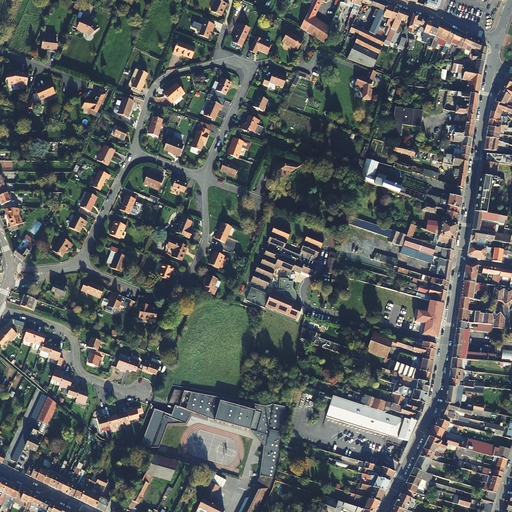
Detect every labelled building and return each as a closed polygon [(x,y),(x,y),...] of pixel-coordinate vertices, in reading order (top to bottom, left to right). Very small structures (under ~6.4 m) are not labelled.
[(220,16),(225,4),(215,0),(214,0),(210,12),(220,16)] [(312,0),(311,3),(300,28),(324,44),(330,29),(330,28),(315,18),(322,0),(335,0),(333,4),(339,7),(341,0),(312,0)] [(341,0),(339,7),(330,28),(330,29),(343,34),(349,16),(342,13),(345,4),(350,6),(351,3),(352,0),(341,0)] [(374,0),(362,0),(362,2),(361,2),(360,4),(361,4),(360,7),(358,12),(356,15),(345,41),(350,43),(353,37),(357,39),(348,59),(349,60),(349,59),(362,29),(356,26),(362,12),(363,12),(367,3),(371,5),(371,6),(372,6),(374,0)] [(375,35),(377,30),(386,11),(385,11),(387,5),(374,0),(372,6),(378,9),(368,32),(362,29),(349,59),(349,60),(372,69),(384,40),(383,39),(378,36),(375,35)] [(439,8),(441,0),(440,0),(425,0),(423,6),(436,10),(439,8)] [(388,12),(380,31),(383,32),(386,24),(388,20),(389,20),(394,8),(387,5),(385,11),(386,11),(388,12)] [(388,20),(386,24),(389,25),(383,39),(384,40),(386,41),(397,16),(400,10),(394,8),(389,20),(388,20)] [(397,16),(386,41),(389,42),(390,39),(391,40),(401,18),(407,20),(409,13),(400,10),(397,16)] [(409,32),(413,32),(416,25),(414,25),(417,16),(412,15),(408,27),(410,28),(409,32)] [(414,25),(416,25),(418,26),(419,24),(426,26),(428,20),(417,16),(414,25)] [(77,17),(73,26),(77,28),(81,30),(81,29),(87,32),(90,35),(91,35),(99,28),(94,22),(91,21),(91,22),(87,21),(87,20),(81,17),(81,19),(77,17)] [(426,26),(425,29),(424,33),(426,34),(424,38),(427,39),(429,34),(433,22),(428,20),(426,26)] [(202,25),(198,35),(208,39),(210,33),(209,33),(210,31),(211,31),(214,24),(204,21),(203,23),(204,23),(203,25),(202,25)] [(429,34),(435,36),(439,25),(433,22),(429,34)] [(240,47),(249,29),(239,24),(236,31),(238,32),(233,43),(240,47)] [(438,42),(440,38),(444,27),(439,25),(435,36),(431,47),(435,49),(438,42)] [(442,50),(444,46),(450,31),(450,30),(444,27),(440,38),(438,42),(442,44),(440,48),(442,50)] [(450,45),(451,44),(455,33),(450,30),(450,31),(444,46),(447,47),(448,44),(450,45)] [(297,50),(303,40),(287,32),(282,42),(297,50)] [(455,33),(451,44),(457,46),(462,35),(456,33),(455,33)] [(462,35),(457,46),(455,51),(455,55),(458,56),(466,37),(462,35)] [(474,41),(466,37),(458,56),(461,56),(466,45),(471,47),(474,41)] [(56,40),(42,38),(41,50),(46,51),(47,49),(50,50),(49,52),(56,53),(57,45),(56,45),(56,40)] [(270,44),(255,38),(249,51),(254,53),(256,49),(259,50),(266,53),(268,48),(270,44)] [(480,44),(474,41),(471,47),(479,50),(480,44)] [(196,49),(178,42),(174,54),(182,57),(183,55),(192,59),(196,49)] [(480,44),(479,50),(478,53),(470,53),(470,54),(478,54),(485,56),(486,49),(486,46),(480,44)] [(454,57),(453,64),(464,66),(466,60),(466,59),(454,57)] [(470,60),(469,67),(464,66),(462,74),(463,74),(464,73),(480,77),(483,62),(476,60),(470,60)] [(477,95),(480,77),(464,73),(463,74),(462,74),(464,66),(453,64),(451,72),(457,73),(456,79),(467,82),(466,87),(470,88),(469,94),(477,95)] [(366,77),(373,79),(376,72),(369,69),(366,77)] [(136,79),(132,88),(141,92),(145,83),(144,83),(148,75),(139,71),(136,70),(132,78),(135,79),(136,79)] [(29,74),(20,72),(20,74),(16,74),(16,72),(9,73),(10,75),(7,76),(6,82),(8,82),(9,85),(16,84),(27,86),(29,74)] [(283,87),(286,77),(273,72),(270,79),(265,77),(262,84),(267,86),(269,82),(283,87)] [(366,78),(360,75),(355,87),(363,90),(364,98),(365,98),(366,100),(373,99),(371,89),(369,89),(373,79),(366,77),(366,78)] [(217,83),(214,91),(225,95),(229,82),(219,78),(217,83)] [(511,97),(511,90),(509,89),(511,84),(505,81),(499,92),(510,97),(511,97)] [(51,83),(46,85),(46,87),(36,90),(33,91),(28,106),(33,108),(35,100),(55,94),(51,83)] [(165,94),(172,103),(185,92),(177,83),(170,88),(171,89),(165,94)] [(468,106),(476,107),(477,95),(469,94),(449,91),(448,91),(447,95),(464,98),(463,107),(467,107),(468,106)] [(105,95),(99,92),(94,102),(87,100),(87,104),(85,104),(82,109),(90,110),(96,113),(105,95)] [(495,102),(505,106),(510,97),(499,92),(494,102),(495,102)] [(122,103),(117,115),(127,119),(134,102),(133,101),(134,98),(127,95),(125,99),(124,98),(122,103)] [(263,112),(268,100),(258,96),(253,107),(263,112)] [(172,104),(174,106),(182,99),(181,97),(172,104)] [(223,106),(210,100),(204,115),(214,119),(217,112),(218,113),(219,109),(221,109),(223,106)] [(114,114),(117,115),(122,103),(118,101),(114,114)] [(500,116),(500,115),(502,110),(511,113),(511,107),(505,106),(495,102),(494,102),(490,112),(500,116)] [(451,111),(450,111),(449,114),(455,115),(456,113),(466,115),(465,125),(472,126),(473,126),(476,107),(468,106),(467,107),(463,107),(456,106),(455,111),(451,111)] [(421,126),(423,112),(395,108),(391,133),(401,134),(402,123),(421,126)] [(490,112),(489,112),(488,120),(489,120),(506,122),(507,118),(500,117),(500,116),(490,112)] [(258,125),(260,120),(248,115),(245,124),(242,123),(240,129),(248,132),(250,130),(260,135),(263,127),(258,125)] [(157,137),(162,120),(153,117),(148,134),(157,137)] [(488,120),(487,127),(488,127),(497,129),(501,125),(504,126),(506,126),(507,122),(506,122),(489,120),(488,120)] [(465,125),(455,124),(455,130),(454,130),(453,137),(470,139),(471,139),(471,137),(473,126),(472,126),(465,125)] [(487,132),(499,134),(499,133),(503,133),(504,130),(511,131),(511,127),(508,128),(508,126),(506,126),(504,126),(501,125),(497,129),(488,127),(487,127),(487,132)] [(118,126),(114,135),(124,140),(128,131),(118,126)] [(209,131),(199,127),(191,148),(200,151),(203,142),(205,143),(209,131)] [(503,143),(508,144),(509,140),(502,139),(503,138),(499,137),(499,134),(487,132),(486,138),(487,138),(498,140),(497,141),(503,143)] [(470,139),(453,137),(452,142),(462,143),(461,146),(470,148),(471,139),(470,139)] [(227,154),(237,158),(243,141),(233,138),(227,154)] [(164,150),(178,155),(183,145),(168,139),(164,150)] [(486,142),(485,142),(484,150),(496,151),(497,144),(486,142)] [(414,156),(416,150),(399,146),(392,144),(391,151),(414,156)] [(453,154),(468,156),(470,148),(461,146),(454,145),(453,154)] [(104,147),(96,162),(107,167),(109,162),(114,152),(104,147)] [(439,156),(443,156),(443,157),(444,157),(446,158),(447,154),(447,153),(447,150),(440,148),(438,155),(439,156)] [(468,156),(453,154),(453,156),(449,156),(449,155),(447,154),(446,158),(467,162),(468,156)] [(498,164),(511,165),(511,166),(511,172),(511,173),(511,172),(511,158),(511,156),(485,154),(483,156),(482,159),(482,162),(498,164)] [(465,174),(467,162),(446,158),(444,157),(443,157),(443,156),(441,163),(457,166),(456,169),(455,169),(453,179),(455,180),(454,185),(463,188),(465,176),(465,174)] [(354,157),(352,162),(362,166),(364,161),(354,157)] [(220,171),(227,173),(229,174),(228,175),(235,178),(238,167),(230,164),(231,160),(224,158),(220,171)] [(275,183),(282,179),(279,177),(280,173),(280,172),(284,169),(289,170),(291,172),(303,163),(295,162),(295,163),(280,161),(279,163),(273,167),(272,172),(274,172),(272,179),(269,180),(267,180),(266,189),(274,190),(275,183)] [(409,171),(410,172),(412,166),(395,161),(393,167),(401,169),(403,169),(409,171)] [(362,166),(352,162),(348,175),(358,179),(362,166)] [(482,162),(481,169),(497,171),(498,164),(482,162)] [(398,193),(401,186),(371,176),(374,166),(365,163),(360,180),(398,193)] [(421,175),(437,180),(439,174),(423,168),(421,175)] [(480,176),(496,178),(497,171),(481,169),(480,175),(480,176)] [(110,175),(100,170),(92,186),(100,190),(105,178),(108,179),(110,175)] [(157,191),(162,178),(158,177),(157,178),(153,176),(151,181),(144,179),(142,185),(157,191)] [(476,196),(474,212),(486,214),(491,182),(494,183),(493,186),(498,186),(502,186),(503,179),(496,179),(496,178),(480,176),(476,196)] [(183,193),(186,184),(173,180),(171,188),(183,193)] [(459,209),(460,209),(461,199),(449,195),(448,199),(442,198),(442,201),(426,196),(428,190),(403,180),(401,186),(398,193),(410,198),(422,202),(423,202),(436,207),(439,209),(441,204),(447,206),(459,209)] [(0,186),(0,195),(9,192),(7,187),(5,188),(4,185),(0,186)] [(9,192),(0,195),(0,202),(1,205),(10,201),(9,197),(10,196),(9,192)] [(90,211),(97,196),(88,192),(81,207),(90,211)] [(128,216),(135,202),(125,198),(119,212),(128,216)] [(436,207),(423,202),(422,210),(434,213),(436,207)] [(439,209),(446,211),(458,215),(459,215),(460,209),(459,209),(447,206),(441,204),(439,209)] [(9,217),(12,226),(19,224),(21,223),(18,215),(18,209),(5,209),(5,215),(10,215),(10,216),(9,217)] [(458,215),(446,211),(444,222),(441,222),(441,223),(427,221),(425,230),(439,236),(455,240),(455,234),(459,215),(458,215)] [(481,220),(496,223),(505,224),(506,217),(491,215),(486,214),(474,212),(474,215),(471,230),(495,234),(495,233),(496,224),(481,222),(481,220)] [(88,222),(75,215),(69,227),(79,232),(83,224),(86,225),(88,222)] [(401,234),(349,216),(347,224),(389,238),(388,242),(402,247),(406,235),(401,234)] [(191,221),(181,217),(176,233),(190,238),(192,231),(188,229),(191,221)] [(119,241),(125,227),(115,223),(109,236),(119,241)] [(224,243),(231,227),(222,223),(215,239),(224,243)] [(292,269),(300,273),(300,271),(311,275),(317,261),(314,259),(315,256),(316,257),(324,239),(308,233),(300,250),(301,251),(299,255),(283,248),(290,231),(274,224),(267,242),(269,242),(260,264),(258,263),(251,281),(266,287),(274,270),(273,269),(274,265),(286,270),(286,277),(279,277),(278,289),(284,289),(284,295),(271,290),(270,294),(251,286),(246,299),(264,307),(265,305),(297,318),(302,305),(293,302),(294,300),(295,300),(296,295),(295,292),(293,287),(293,281),(290,281),(291,272),(292,269)] [(406,235),(412,237),(416,226),(410,224),(408,231),(406,235)] [(495,234),(471,230),(469,242),(470,243),(476,244),(476,245),(486,247),(494,248),(502,250),(506,251),(511,251),(511,248),(498,246),(484,244),(485,240),(493,241),(495,234)] [(511,236),(511,231),(505,230),(504,235),(495,233),(495,234),(493,241),(509,245),(511,236)] [(31,248),(32,247),(35,243),(36,241),(26,235),(24,238),(30,242),(26,249),(24,248),(21,252),(17,249),(13,253),(22,261),(23,260),(28,252),(31,248)] [(433,244),(412,237),(406,235),(402,247),(432,256),(436,246),(434,246),(432,245),(433,244)] [(455,240),(439,236),(437,242),(447,244),(447,247),(437,244),(436,246),(453,251),(455,240)] [(72,244),(61,237),(52,251),(61,257),(65,250),(66,251),(68,247),(70,248),(72,244)] [(181,260),(187,246),(170,240),(167,247),(174,249),(171,256),(181,260)] [(485,253),(486,247),(476,245),(476,244),(470,243),(469,242),(468,249),(469,249),(485,253)] [(436,246),(432,256),(434,256),(438,258),(451,262),(453,251),(436,246)] [(432,256),(402,247),(399,253),(416,259),(417,257),(430,262),(430,263),(431,263),(434,256),(432,256)] [(109,251),(110,252),(115,253),(110,265),(109,269),(119,273),(126,258),(122,257),(123,253),(111,248),(109,251)] [(492,261),(501,263),(502,254),(507,255),(511,255),(511,251),(506,251),(502,250),(494,248),(494,249),(493,253),(492,260),(492,261)] [(469,249),(468,249),(467,255),(469,257),(492,261),(492,260),(493,253),(492,253),(489,252),(486,253),(485,253),(469,249)] [(115,253),(110,252),(105,264),(110,265),(115,253)] [(219,269),(224,256),(214,252),(209,265),(219,269)] [(375,253),(373,260),(376,261),(394,266),(396,267),(398,260),(390,257),(390,258),(375,253)] [(332,274),(336,259),(328,257),(324,272),(331,274),(332,274)] [(437,266),(450,270),(451,262),(438,258),(437,266)] [(174,269),(163,264),(157,279),(167,282),(171,272),(172,273),(174,269)] [(471,275),(476,275),(477,271),(478,265),(468,264),(466,265),(464,273),(471,273),(471,275)] [(448,282),(441,280),(396,267),(394,266),(392,272),(422,281),(429,283),(446,287),(447,287),(448,282)] [(437,266),(436,274),(442,276),(441,280),(448,282),(450,270),(437,266)] [(492,278),(491,285),(494,285),(498,286),(500,269),(483,266),(482,271),(481,276),(492,278)] [(498,286),(501,286),(502,278),(511,279),(511,271),(500,269),(498,286)] [(486,284),(487,282),(475,280),(476,275),(471,275),(471,273),(464,273),(463,281),(475,283),(486,284)] [(213,290),(218,279),(208,274),(203,285),(204,286),(202,290),(213,294),(215,291),(213,290)] [(339,284),(341,276),(334,274),(333,274),(332,274),(331,274),(329,281),(332,282),(339,284)] [(348,278),(341,276),(339,284),(332,282),(332,285),(345,288),(348,278)] [(84,281),(80,290),(98,297),(103,287),(89,281),(88,282),(84,281)] [(429,283),(422,281),(421,284),(427,286),(427,287),(445,292),(446,292),(447,287),(446,287),(429,283)] [(487,284),(486,284),(475,283),(463,281),(460,298),(467,299),(469,299),(479,301),(485,291),(487,291),(487,284)] [(53,284),(51,290),(63,295),(67,287),(61,285),(61,287),(53,284)] [(511,287),(509,287),(501,286),(498,286),(494,285),(492,300),(502,301),(506,305),(511,301),(511,287)] [(427,287),(419,286),(417,291),(434,295),(432,301),(443,304),(444,304),(446,292),(445,292),(427,287)] [(118,294),(111,292),(108,300),(103,298),(101,304),(105,306),(104,310),(110,312),(112,306),(114,307),(116,304),(120,305),(121,303),(128,306),(131,299),(122,295),(119,301),(115,299),(118,294)] [(20,305),(34,310),(37,300),(36,300),(24,295),(20,305)] [(426,312),(417,310),(414,322),(424,324),(422,335),(437,338),(444,304),(443,304),(432,301),(428,300),(426,312)] [(138,319),(144,320),(144,318),(155,320),(157,309),(149,308),(150,305),(141,303),(138,319)] [(479,312),(475,312),(474,318),(473,323),(474,323),(492,326),(491,329),(503,331),(504,320),(500,314),(497,316),(494,313),(492,315),(480,314),(479,312)] [(466,330),(467,322),(458,321),(457,321),(456,329),(466,330)] [(473,327),(473,330),(488,332),(491,331),(491,329),(492,326),(474,323),(473,327)] [(0,331),(8,339),(14,331),(6,325),(3,328),(2,327),(0,329),(0,331)] [(299,340),(346,355),(348,348),(314,336),(316,333),(301,327),(299,340)] [(33,342),(37,331),(32,329),(32,330),(27,329),(23,338),(33,342)] [(456,329),(451,358),(452,358),(467,360),(471,360),(493,362),(493,361),(494,357),(495,357),(495,355),(466,353),(469,331),(466,330),(456,329)] [(17,334),(14,331),(8,339),(11,341),(17,334)] [(37,331),(33,342),(34,342),(32,347),(39,350),(40,350),(42,345),(44,340),(45,335),(41,334),(41,333),(37,331)] [(391,344),(393,338),(373,331),(370,340),(366,351),(386,358),(391,344)] [(85,346),(91,348),(96,350),(99,341),(90,337),(88,342),(87,341),(85,346)] [(404,342),(393,338),(391,344),(404,349),(412,352),(423,355),(423,358),(432,361),(434,351),(417,346),(404,342)] [(418,342),(405,338),(404,342),(417,346),(434,351),(435,345),(423,342),(418,342)] [(53,345),(54,342),(49,341),(49,342),(44,340),(42,345),(40,350),(50,353),(53,345)] [(58,347),(53,345),(50,353),(49,356),(58,360),(62,350),(57,348),(58,347)] [(87,363),(96,366),(100,357),(99,356),(100,352),(96,350),(91,348),(87,357),(89,358),(87,363)] [(350,351),(349,356),(358,360),(360,355),(350,351)] [(423,358),(419,357),(418,362),(421,363),(419,370),(430,373),(432,361),(423,358)] [(123,372),(124,369),(127,361),(118,358),(115,367),(119,369),(119,370),(123,372)] [(127,361),(124,369),(129,371),(130,370),(134,371),(138,362),(128,358),(127,361)] [(450,369),(464,371),(465,367),(466,365),(467,360),(452,358),(451,358),(450,369)] [(144,360),(140,370),(150,374),(150,373),(154,374),(157,365),(149,361),(144,360)] [(419,370),(416,369),(407,366),(390,360),(387,369),(416,379),(428,382),(428,383),(430,373),(419,370)] [(387,369),(382,368),(381,372),(411,382),(410,388),(426,393),(428,383),(428,382),(416,379),(387,369)] [(63,375),(64,372),(60,370),(59,371),(55,369),(51,379),(60,383),(63,375)] [(474,386),(483,387),(483,384),(468,381),(468,378),(467,378),(468,374),(475,374),(476,372),(470,371),(464,371),(450,369),(448,379),(449,379),(459,380),(463,381),(462,386),(462,387),(473,388),(474,386)] [(71,384),(72,379),(68,378),(68,377),(63,375),(60,383),(59,386),(69,390),(71,384)] [(458,386),(459,380),(449,379),(448,379),(447,387),(448,387),(462,389),(462,387),(462,386),(458,386)] [(391,393),(400,396),(403,386),(394,383),(391,393)] [(79,389),(80,386),(76,385),(75,386),(71,384),(69,390),(67,394),(76,397),(79,389)] [(408,387),(405,397),(408,398),(424,403),(426,393),(410,388),(408,387)] [(445,403),(459,406),(462,392),(473,392),(473,388),(462,387),(462,389),(448,387),(447,387),(445,403)] [(84,391),(79,389),(76,397),(76,400),(85,403),(88,393),(84,392),(84,391)] [(174,389),(168,403),(214,420),(249,430),(256,432),(261,412),(219,401),(220,398),(174,389)] [(332,395),(319,391),(317,395),(330,399),(325,416),(362,428),(378,432),(387,435),(407,442),(417,422),(410,419),(410,420),(398,416),(388,413),(359,404),(332,395)] [(359,404),(388,413),(389,410),(399,413),(398,416),(410,420),(410,419),(417,422),(421,413),(391,403),(373,397),(364,395),(363,398),(362,397),(359,404)] [(35,451),(40,442),(35,440),(39,432),(43,434),(57,405),(47,396),(24,446),(35,451)] [(408,398),(405,397),(400,396),(399,399),(393,397),(391,403),(421,413),(424,403),(408,398)] [(261,412),(256,432),(249,430),(263,446),(266,446),(268,429),(265,406),(220,398),(219,401),(261,412)] [(442,411),(447,412),(449,410),(458,412),(471,415),(472,409),(459,406),(445,403),(441,410),(442,411)] [(488,412),(488,409),(484,408),(484,405),(474,403),(473,409),(488,412)] [(140,407),(131,410),(131,409),(126,410),(127,413),(129,421),(138,418),(137,414),(142,412),(140,407)] [(459,415),(447,412),(442,411),(441,410),(437,419),(438,420),(449,424),(452,424),(453,420),(468,423),(469,419),(458,416),(459,415)] [(129,421),(127,413),(122,414),(122,416),(117,417),(119,426),(130,424),(129,421)] [(107,418),(106,415),(102,416),(102,417),(97,419),(100,429),(109,426),(107,418)] [(112,417),(107,418),(109,426),(110,429),(119,426),(117,417),(112,418),(112,417)] [(508,429),(482,422),(479,431),(511,439),(511,418),(511,419),(508,429)] [(447,432),(448,432),(450,429),(452,429),(452,427),(462,430),(463,427),(452,424),(449,424),(438,420),(437,419),(434,426),(447,432)] [(446,444),(448,438),(445,437),(447,432),(434,426),(428,436),(429,437),(446,444)] [(260,475),(255,484),(267,488),(269,489),(272,480),(281,431),(268,429),(266,446),(263,446),(260,475)] [(407,442),(387,435),(385,441),(405,447),(407,442)] [(459,441),(448,438),(446,444),(429,437),(428,436),(426,442),(426,443),(445,450),(446,448),(456,451),(458,447),(459,442),(459,441)] [(466,443),(464,449),(476,452),(485,454),(491,456),(494,447),(498,448),(498,446),(467,438),(467,440),(466,443)] [(444,454),(445,450),(426,443),(426,442),(422,449),(423,450),(434,454),(435,451),(444,454)] [(498,448),(494,447),(491,456),(492,456),(493,456),(495,457),(506,460),(510,449),(509,449),(498,446),(498,448)] [(474,458),(476,452),(464,449),(458,447),(456,451),(454,457),(460,458),(462,455),(474,458)] [(423,450),(422,449),(419,456),(419,457),(443,463),(451,465),(453,461),(453,460),(445,458),(444,460),(439,459),(440,457),(434,454),(423,450)] [(351,470),(352,465),(307,451),(305,457),(351,470)] [(169,481),(178,462),(154,455),(151,461),(144,474),(152,476),(169,481)] [(441,469),(443,463),(419,457),(419,456),(413,468),(414,468),(425,473),(430,465),(434,466),(434,467),(441,469)] [(506,462),(506,460),(495,457),(493,456),(491,462),(496,464),(495,466),(503,469),(504,469),(506,462)] [(42,465),(49,468),(52,463),(45,459),(42,465)] [(69,471),(66,479),(60,491),(64,493),(72,475),(78,462),(76,461),(71,472),(69,471)] [(359,466),(359,467),(378,472),(391,477),(393,472),(383,467),(360,461),(359,466)] [(25,473),(25,474),(35,479),(42,465),(36,462),(35,466),(30,463),(25,473)] [(185,463),(180,462),(164,495),(168,497),(185,463)] [(478,466),(464,462),(462,468),(472,471),(476,472),(478,466)] [(53,473),(54,472),(51,471),(54,464),(52,463),(49,468),(43,483),(47,485),(53,473)] [(35,479),(43,483),(49,468),(42,465),(35,479)] [(62,477),(63,474),(63,473),(62,473),(63,469),(61,467),(59,472),(57,475),(52,487),(56,489),(62,477)] [(358,472),(359,472),(376,477),(389,482),(390,480),(391,477),(378,472),(359,467),(358,472)] [(64,493),(68,495),(77,475),(80,469),(78,468),(74,476),(72,475),(64,493)] [(421,480),(425,482),(429,483),(430,482),(433,475),(425,473),(414,468),(413,468),(409,476),(410,476),(421,481),(421,480)] [(502,473),(490,469),(488,476),(500,479),(501,479),(503,473),(502,473)] [(205,478),(211,480),(214,473),(209,470),(205,478)] [(374,481),(371,487),(384,491),(389,482),(376,477),(359,472),(358,477),(374,481)] [(47,485),(52,487),(57,475),(53,473),(47,485)] [(126,510),(125,511),(139,511),(140,511),(136,509),(134,511),(129,511),(130,511),(131,511),(133,508),(136,503),(138,504),(152,476),(144,474),(131,500),(126,510)] [(68,495),(72,497),(78,485),(76,484),(80,477),(77,475),(68,495)] [(95,483),(97,479),(92,476),(90,480),(89,479),(88,483),(94,485),(95,483)] [(424,484),(425,482),(421,480),(421,481),(410,476),(409,476),(405,483),(418,488),(424,489),(427,490),(428,488),(428,485),(424,484)] [(497,487),(498,487),(501,479),(500,479),(488,476),(486,483),(490,484),(497,487)] [(56,489),(60,491),(66,479),(62,477),(56,489)] [(85,503),(95,508),(100,497),(107,482),(98,477),(97,479),(95,483),(101,485),(98,492),(92,489),(85,503)] [(73,497),(79,500),(86,486),(88,483),(89,479),(86,478),(83,484),(80,483),(73,497)] [(7,481),(0,496),(0,502),(2,499),(3,499),(5,494),(6,495),(11,483),(7,481)] [(206,511),(210,503),(214,495),(210,493),(214,484),(210,482),(197,508),(206,511)] [(11,483),(6,495),(8,496),(6,500),(7,501),(4,506),(6,507),(16,486),(11,483)] [(418,488),(405,483),(402,489),(417,494),(422,495),(424,489),(418,488)] [(210,493),(214,495),(218,486),(214,484),(210,493)] [(255,511),(267,488),(255,484),(249,497),(245,498),(243,503),(245,504),(244,507),(241,506),(239,511),(255,511)] [(371,487),(361,484),(360,488),(369,491),(368,494),(366,498),(379,502),(384,491),(371,487)] [(496,494),(498,487),(497,487),(490,484),(488,491),(495,493),(496,494)] [(16,486),(6,507),(7,508),(10,503),(11,503),(13,498),(15,499),(16,498),(20,488),(16,486)] [(86,486),(79,500),(85,503),(92,489),(86,486)] [(20,500),(25,490),(20,488),(16,498),(20,500)] [(400,494),(411,498),(436,503),(436,504),(437,505),(438,503),(448,506),(450,503),(433,498),(422,495),(417,494),(402,489),(400,494)] [(25,490),(20,500),(23,501),(18,511),(23,511),(24,510),(31,493),(25,490)] [(495,493),(488,491),(486,498),(493,500),(494,500),(496,494),(495,493)] [(27,511),(28,511),(30,507),(35,495),(31,493),(24,510),(26,511),(25,511),(27,511)] [(350,493),(350,496),(365,504),(362,510),(369,511),(374,511),(379,502),(366,498),(357,495),(354,494),(350,493)] [(409,511),(411,511),(412,510),(414,509),(416,506),(415,504),(417,500),(412,499),(411,498),(400,494),(394,506),(409,511)] [(40,497),(35,495),(30,507),(28,511),(27,511),(31,511),(32,511),(33,511),(37,511),(38,511),(43,499),(40,497)] [(109,502),(104,511),(109,511),(113,503),(112,503),(115,496),(112,495),(109,502)] [(159,505),(163,507),(168,497),(164,495),(159,505)] [(452,503),(469,508),(471,500),(455,495),(452,503)] [(369,511),(362,510),(347,504),(321,496),(316,510),(320,511),(369,511)] [(95,508),(103,511),(104,511),(109,502),(100,497),(95,508)] [(493,500),(486,498),(482,497),(481,502),(486,504),(492,505),(494,500),(493,500)] [(42,511),(47,501),(43,499),(38,511),(37,511),(42,511)] [(215,499),(213,504),(224,510),(227,504),(215,499)] [(46,511),(51,502),(47,501),(42,511),(46,511)] [(51,511),(55,504),(51,502),(46,511),(51,511)] [(210,503),(206,511),(222,511),(224,510),(213,504),(210,503)]
